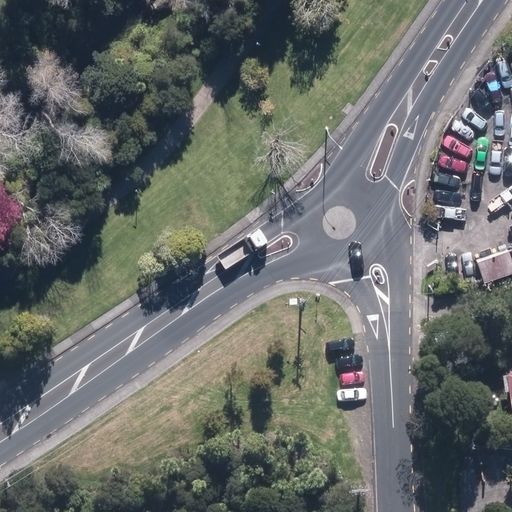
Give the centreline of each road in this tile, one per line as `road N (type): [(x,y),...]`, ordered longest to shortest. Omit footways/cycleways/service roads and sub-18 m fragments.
road 1 (secondary): [(311,236),(259,257),(0,433)]
road 2 (residential): [(398,511),(384,294),(363,245)]
road 3 (secondary): [(473,0),(356,194)]
